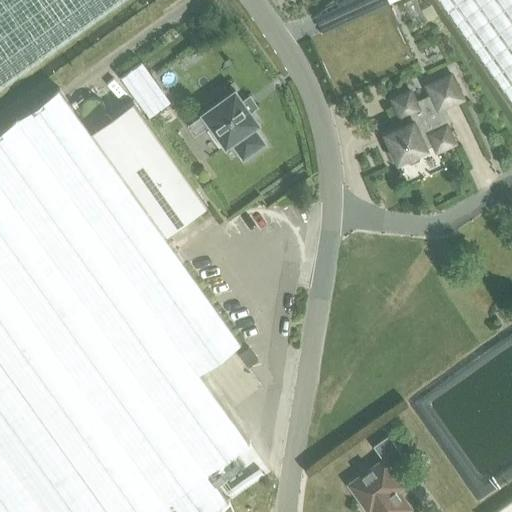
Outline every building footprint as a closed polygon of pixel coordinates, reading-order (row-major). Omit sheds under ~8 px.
[(0,0),(0,86),(120,0),(0,0)] [(414,0),(408,0),(402,4),(416,28),(427,21),(414,0)] [(511,0),(443,0),(481,51),(511,94),(511,0)] [(141,61),(119,77),(149,118),(170,102),(141,61)] [(406,121),(383,132),(396,162),(404,159),(405,161),(409,162),(416,159),(418,155),(417,153),(425,149),(424,147),(431,143),(435,151),(453,143),(445,125),(446,125),(448,121),(444,114),(440,112),(439,113),(437,109),(461,98),(449,73),(425,84),(430,94),(414,101),(408,89),(390,98),(399,116),(402,114),(406,121)] [(165,236),(91,132),(59,88),(0,130),(0,511),(211,511),(229,500),(220,488),(208,471),(236,450),(249,441),(199,371),(241,341),(165,236)] [(234,89),(201,113),(225,147),(230,143),(242,159),(263,144),(251,128),(258,123),(234,89)] [(133,101),(91,132),(165,236),(207,205),(133,101)] [(383,460),(350,484),(362,502),(364,500),(372,511),(403,511),(409,508),(396,490),(403,486),(390,468),(404,458),(388,435),(373,446),(383,460)] [(236,450),(208,471),(220,488),(248,467),(236,450)] [(511,511),(511,498),(493,511),(511,511)]
